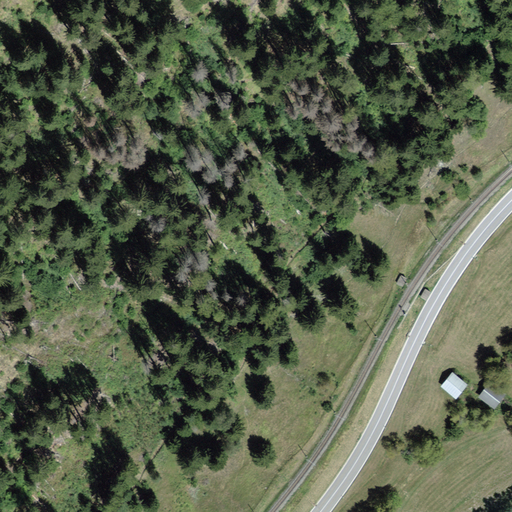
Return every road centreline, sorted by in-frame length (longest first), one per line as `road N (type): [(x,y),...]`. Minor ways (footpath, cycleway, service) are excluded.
road 1 (primary): [(318,511),(368,438),(437,296),(511,197)]
road 2 (track): [(511,357),(366,511)]
